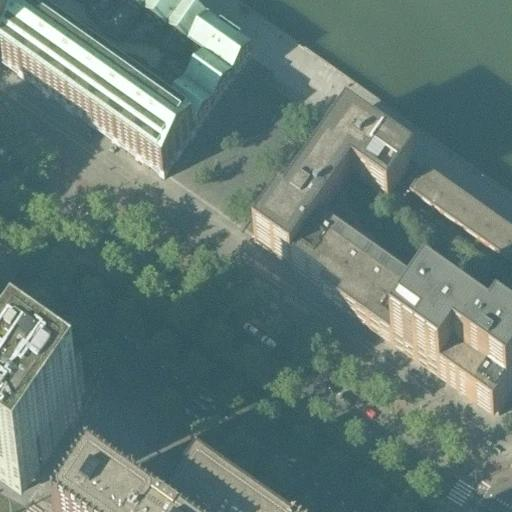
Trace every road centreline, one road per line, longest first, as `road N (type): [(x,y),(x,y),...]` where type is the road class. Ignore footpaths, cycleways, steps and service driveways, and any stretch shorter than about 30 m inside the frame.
road 1 (secondary): [(490,511),(0,173)]
road 2 (secondary): [(0,264),(341,511)]
